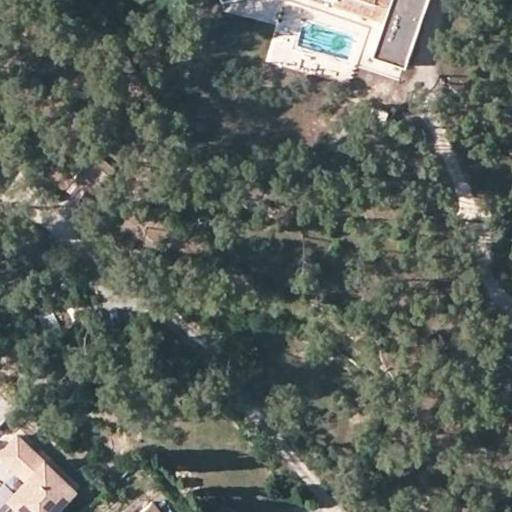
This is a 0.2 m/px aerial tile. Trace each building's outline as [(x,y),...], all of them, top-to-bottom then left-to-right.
[(380,20),(384,9),(359,0),(331,0),(330,5),(379,23),(380,20)] [(359,0),(384,9),(379,23),(367,57),(400,69),(425,0),(359,0)] [(64,188),(84,204),(110,173),(91,156),(64,188)] [(59,511),(78,492),(19,436),(0,456),(0,458),(24,481),(6,499),(13,505),(6,511),(59,511)] [(159,511),(152,502),(138,511),(159,511)]
